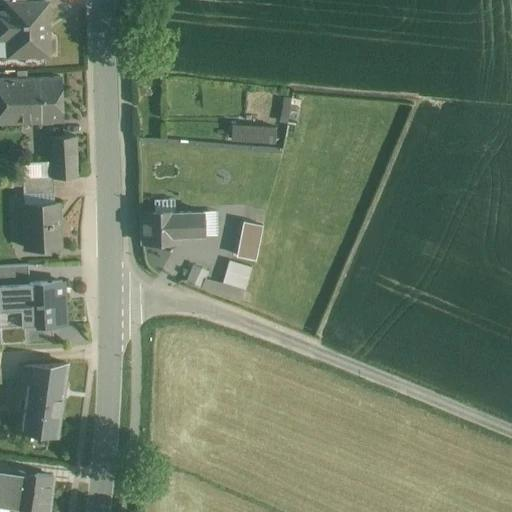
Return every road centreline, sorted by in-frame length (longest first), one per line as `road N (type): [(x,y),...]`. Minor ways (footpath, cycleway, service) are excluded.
road 1 (residential): [(113,280),(138,281),(511,431)]
road 2 (tertiary): [(113,280),(109,0)]
road 3 (tertiary): [(107,511),(117,394),(113,280)]
